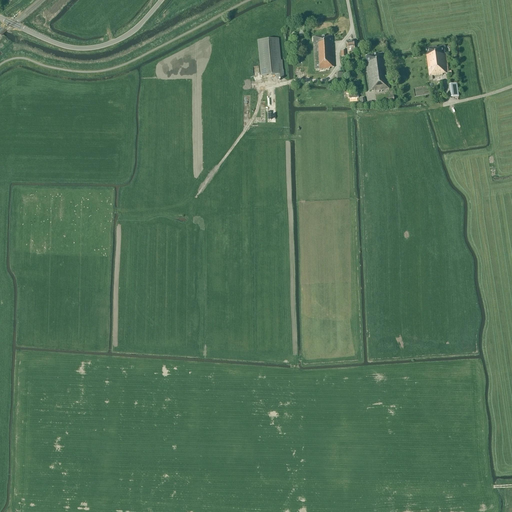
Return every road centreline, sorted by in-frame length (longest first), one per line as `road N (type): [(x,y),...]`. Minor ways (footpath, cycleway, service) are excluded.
road 1 (track): [(334,72),(265,87),(247,128),(195,197)]
road 2 (tertiary): [(0,17),(86,48),(127,34),(160,0)]
